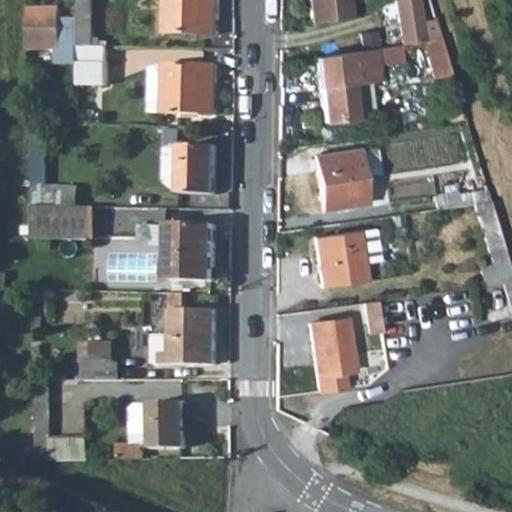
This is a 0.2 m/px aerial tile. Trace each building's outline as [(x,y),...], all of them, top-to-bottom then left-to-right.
[(93,0),(77,0),(79,47),(93,47),(93,0)] [(219,34),(219,0),(165,0),(165,33),(219,34)] [(350,17),(348,0),(308,0),(310,21),(350,17)] [(394,0),(400,42),(420,38),(423,38),(419,18),(415,0),(394,0)] [(62,7),(29,8),(30,49),(62,48),(62,7)] [(432,15),(419,18),(423,38),(437,33),(432,15)] [(431,74),(448,69),(437,33),(423,38),(420,38),(431,74)] [(109,83),(109,47),(93,47),(79,47),(79,83),(109,83)] [(377,81),(375,49),(306,58),(314,123),(346,119),(344,85),(377,81)] [(216,115),(217,65),(165,63),(164,65),(151,68),(149,112),(163,112),(163,114),(216,115)] [(49,108),(32,109),(32,124),(50,125),(49,108)] [(92,109),(80,109),(80,127),(92,127),(92,109)] [(379,173),(374,146),(314,155),(323,210),(364,204),(360,178),(379,175),(379,173)] [(48,147),(32,148),(33,185),(48,186),(48,147)] [(216,195),(216,147),(181,147),(180,194),(216,195)] [(433,185),(436,208),(471,203),(488,201),(484,187),(455,192),(454,183),(433,185)] [(48,186),(33,185),(33,207),(80,208),(81,187),(48,186)] [(477,267),(483,284),(486,284),(500,282),(511,280),(511,278),(488,201),(471,203),(489,262),(477,267)] [(93,240),(93,208),(80,208),(33,207),(34,238),(93,240)] [(215,280),(216,227),(170,225),(169,278),(215,280)] [(379,259),(375,229),(315,237),(322,288),(366,281),(364,261),(379,259)] [(510,318),(511,317),(511,280),(500,282),(504,296),(510,318)] [(489,298),(504,296),(500,282),(486,284),(489,298)] [(50,316),(50,289),(34,288),(35,331),(49,330),(48,316),(50,316)] [(186,309),(186,294),(170,294),(169,307),(173,308),(172,335),(172,351),(161,351),(161,364),(217,365),(218,310),(186,309)] [(354,369),(346,317),(309,322),(318,390),(345,386),(343,370),(354,369)] [(153,364),(161,364),(161,351),(172,351),(172,335),(153,335),(153,364)] [(85,338),(85,360),(101,360),(101,338),(85,338)] [(85,360),(85,380),(116,380),(115,360),(101,360),(85,360)] [(52,459),(51,380),(36,380),(37,460),(52,459)] [(187,447),(186,400),(153,400),(153,447),(187,447)] [(57,435),(56,458),(89,459),(90,437),(57,435)] [(118,444),(118,458),(144,458),(144,443),(118,444)]
